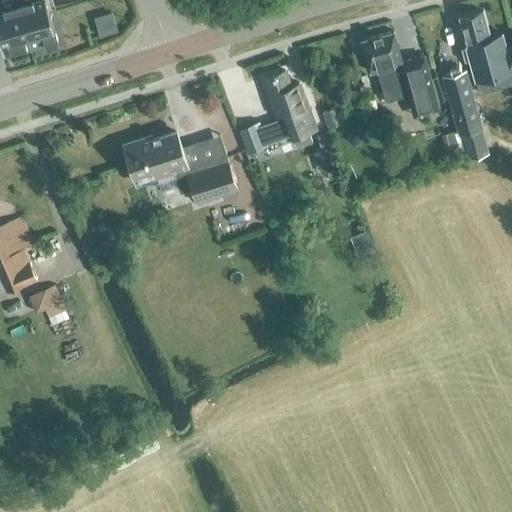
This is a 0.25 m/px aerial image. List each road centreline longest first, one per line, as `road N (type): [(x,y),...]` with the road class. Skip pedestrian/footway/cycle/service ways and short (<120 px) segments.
road 1 (secondary): [(169,53),(339,0)]
road 2 (secondary): [(0,107),(169,53)]
